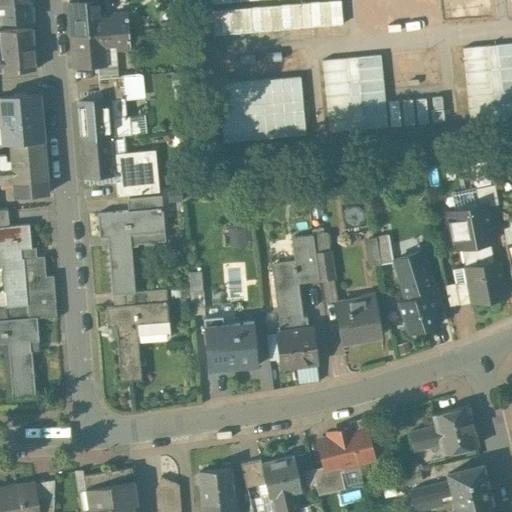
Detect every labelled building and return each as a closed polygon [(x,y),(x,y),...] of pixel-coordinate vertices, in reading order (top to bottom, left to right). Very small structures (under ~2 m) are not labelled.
[(99,0),(89,0),(69,2),(72,35),(103,32),(102,18),(99,0)] [(511,0),(458,0),(460,22),(511,18),(511,0)] [(30,5),(0,6),(0,20),(31,17),(30,5)] [(135,29),(133,11),(124,12),(126,30),(135,29)] [(124,12),(111,13),(112,17),(102,18),(103,32),(126,30),(124,12)] [(32,27),(0,30),(0,40),(1,52),(0,52),(0,71),(35,69),(32,27)] [(135,29),(126,30),(127,48),(136,47),(135,29)] [(126,30),(103,32),(104,46),(115,45),(115,49),(127,48),(126,30)] [(103,32),(72,35),(75,67),(105,65),(104,46),(103,32)] [(511,41),(464,44),(469,116),(511,113),(511,41)] [(138,73),(122,75),(124,97),(125,98),(140,96),(138,73)] [(124,97),(122,75),(98,77),(100,98),(100,99),(124,97)] [(223,80),(227,139),(308,134),(304,75),(223,80)] [(38,93),(0,97),(5,143),(12,143),(42,140),(38,93)] [(124,97),(100,99),(100,98),(78,101),(81,137),(111,135),(128,134),(126,114),(127,114),(125,98),(124,97)] [(153,151),(113,154),(111,135),(81,137),(85,176),(119,172),(120,180),(141,178),(142,192),(157,190),(153,151)] [(42,140),(12,143),(14,160),(5,161),(5,155),(0,154),(0,183),(16,182),(17,196),(47,194),(42,140)] [(120,180),(115,180),(117,195),(142,192),(141,178),(120,180)] [(495,184),(476,188),(479,206),(487,205),(487,206),(499,204),(495,184)] [(129,245),(122,245),(121,235),(162,231),(159,196),(126,199),(127,211),(97,214),(99,237),(109,236),(110,245),(108,246),(112,293),(133,291),(134,291),(129,245)] [(479,206),(448,212),(451,230),(456,233),(458,248),(461,247),(465,267),(494,261),(490,241),(493,241),(487,206),(487,205),(479,206)] [(0,249),(7,249),(8,260),(1,261),(5,306),(28,304),(24,258),(21,258),(20,248),(31,247),(29,224),(0,226),(0,249)] [(249,227),(231,226),(231,243),(249,243),(249,227)] [(388,234),(374,237),(379,262),(379,264),(393,262),(388,234)] [(313,235),(292,238),(295,263),(298,285),(300,285),(320,282),(316,253),(313,235)] [(374,237),(365,238),(370,264),(379,262),(374,237)] [(418,251),(393,259),(406,298),(430,290),(431,292),(434,291),(418,244),(416,245),(418,251)] [(331,251),(316,253),(320,282),(336,279),(331,251)] [(494,261),(465,267),(472,303),(506,296),(499,260),(494,261)] [(294,269),(272,271),(279,331),(275,332),(280,367),(319,362),(314,326),(310,327),(308,316),(304,317),(300,285),(298,285),(295,263),(293,263),(294,269)] [(465,267),(453,269),(460,305),(472,303),(465,267)] [(134,291),(133,291),(135,304),(166,301),(165,288),(134,291)] [(406,298),(398,301),(408,333),(440,323),(431,292),(430,290),(406,298)] [(202,291),(190,292),(192,314),(204,313),(202,291)] [(376,297),(337,304),(343,342),(382,335),(376,297)] [(135,304),(106,307),(108,328),(116,327),(122,382),(142,380),(136,325),(169,322),(166,301),(135,304)] [(28,304),(5,306),(6,319),(0,319),(0,341),(9,341),(13,397),(35,394),(30,342),(38,341),(36,318),(29,318),(28,304)] [(252,321),(222,324),(221,316),(203,318),(208,369),(228,367),(227,362),(254,360),(255,365),(256,365),(252,321)] [(467,406),(433,414),(436,425),(440,442),(443,453),(477,445),(467,406)] [(364,419),(366,430),(369,440),(386,435),(381,414),(364,419)] [(436,425),(409,432),(413,449),(440,442),(436,425)] [(351,427),(330,432),(332,438),(319,441),(325,466),(328,475),(341,472),(344,471),(344,470),(357,466),(356,461),(373,457),(369,440),(366,430),(352,433),(351,427)] [(294,456),(260,464),(264,483),(267,496),(270,495),(294,490),(302,489),(294,456)] [(259,460),(241,464),(246,487),(264,483),(260,464),(259,460)] [(482,464),(448,473),(450,480),(455,501),(457,511),(491,503),(482,464)] [(128,466),(80,474),(82,487),(130,480),(128,466)] [(325,466),(313,469),(319,494),(345,488),(341,472),(328,475),(325,466)] [(229,468),(197,473),(203,511),(234,511),(233,500),(235,500),(229,468)] [(420,470),(400,475),(402,485),(422,480),(420,470)] [(181,511),(179,485),(159,477),(154,489),(160,492),(155,503),(160,506),(157,511),(181,511)] [(130,480),(82,487),(86,509),(81,510),(81,511),(131,511),(130,503),(134,502),(130,480)] [(450,480),(410,490),(415,511),(455,501),(450,480)] [(34,484),(0,489),(0,511),(38,511),(36,499),(34,484)] [(299,511),(294,490),(270,495),(273,511),(299,511)] [(53,511),(54,496),(36,499),(38,511),(53,511)] [(456,511),(493,511),(491,503),(457,511),(456,511)]
